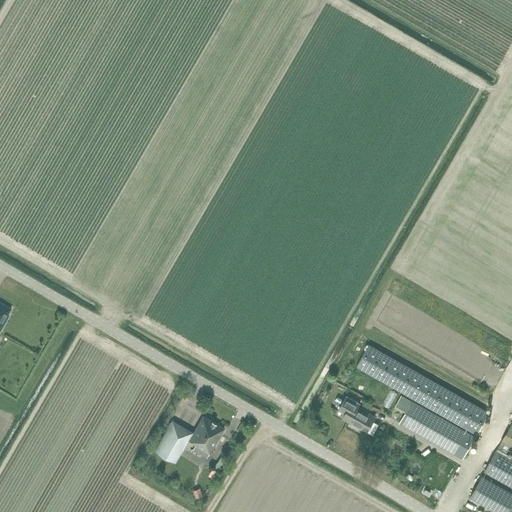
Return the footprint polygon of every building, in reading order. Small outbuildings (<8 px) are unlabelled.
[(0,331),(3,326),(9,316),(8,315),(12,308),(0,301),(0,331)] [(490,412),(370,344),(357,367),(477,435),(490,412)] [(361,403),(347,395),(339,409),(346,413),(344,418),(367,431),(376,416),(359,407),(361,403)] [(463,459),(476,436),(402,395),(396,406),(407,412),(400,423),(463,459)] [(210,454),(225,428),(202,415),(193,431),(172,419),(154,450),(175,463),(188,440),(196,445),(195,446),(201,449),(199,453),(202,455),(205,451),(210,454)] [(511,423),(501,443),(510,448),(511,448),(511,423)] [(511,457),(506,455),(509,449),(510,448),(501,443),(497,449),(484,471),(511,486),(511,457)] [(220,456),(214,467),(218,469),(225,459),(220,456)] [(496,511),(508,511),(511,505),(511,491),(483,475),(470,497),(496,511)] [(202,496),(210,495),(209,488),(201,489),(202,496)]
